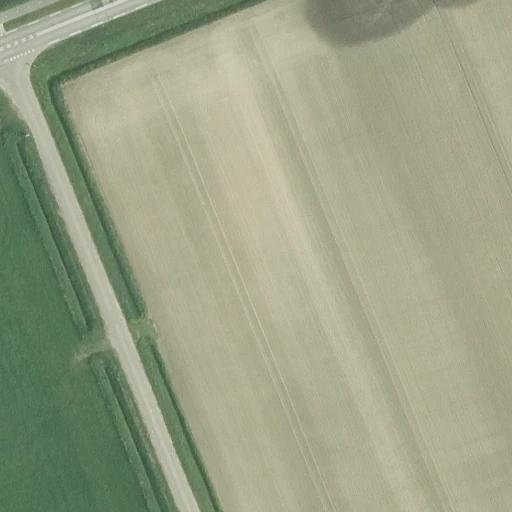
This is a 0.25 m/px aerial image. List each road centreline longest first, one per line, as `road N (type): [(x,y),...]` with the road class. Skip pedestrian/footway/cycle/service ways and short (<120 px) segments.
road 1 (unclassified): [(190,511),(2,47)]
road 2 (secondary): [(2,47),(123,0)]
